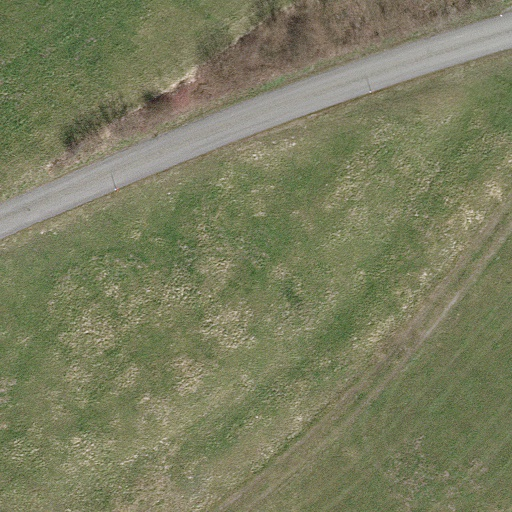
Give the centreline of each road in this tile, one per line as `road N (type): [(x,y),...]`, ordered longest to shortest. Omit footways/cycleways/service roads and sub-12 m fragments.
road 1 (unclassified): [(0,223),(293,101),(511,29)]
road 2 (track): [(511,202),(428,316),(240,511)]
